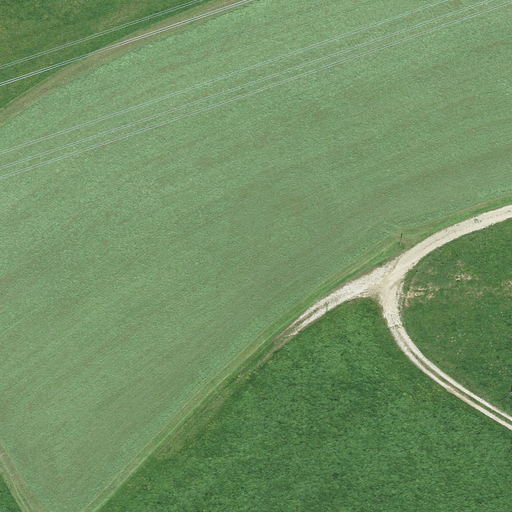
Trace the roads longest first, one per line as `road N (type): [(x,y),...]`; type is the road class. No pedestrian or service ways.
road 1 (track): [(111,511),(209,403),(313,315),(350,287),(396,274)]
road 2 (track): [(511,420),(429,368),(398,333),(396,274)]
road 3 (track): [(396,274),(423,248),(511,212)]
